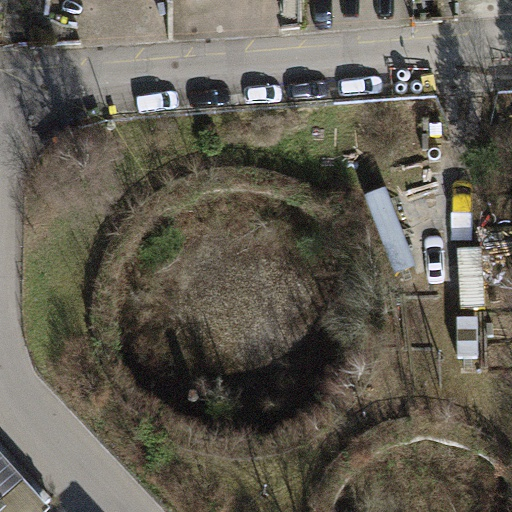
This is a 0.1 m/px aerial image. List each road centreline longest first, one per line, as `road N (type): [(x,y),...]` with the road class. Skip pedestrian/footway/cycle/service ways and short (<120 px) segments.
road 1 (residential): [(0,101),(511,61)]
road 2 (residential): [(0,369),(40,428),(122,511)]
